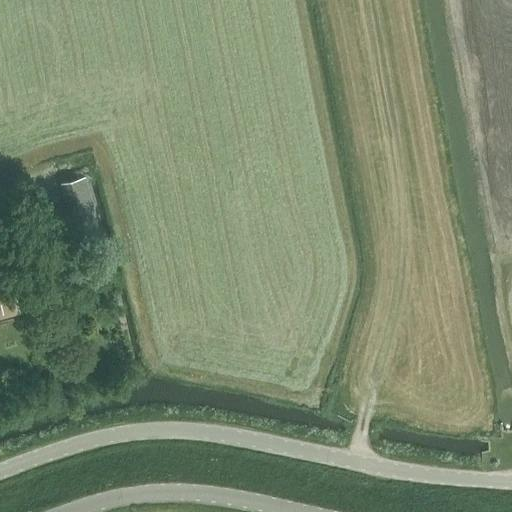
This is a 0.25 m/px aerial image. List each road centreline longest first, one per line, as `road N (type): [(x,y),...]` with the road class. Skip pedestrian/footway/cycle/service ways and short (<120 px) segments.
road 1 (unclassified): [(0,472),(99,438),(166,429),(414,472),(511,480)]
road 2 (track): [(353,0),(394,266),(355,460)]
road 3 (tertiary): [(65,511),(104,498),(180,491),(304,511)]
